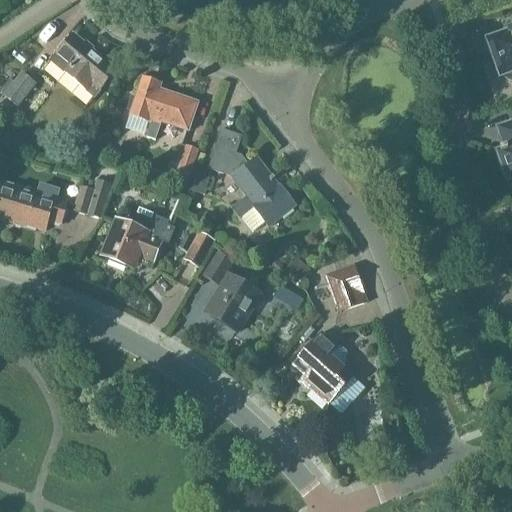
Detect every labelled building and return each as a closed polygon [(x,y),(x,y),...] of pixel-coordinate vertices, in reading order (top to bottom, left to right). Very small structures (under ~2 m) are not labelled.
[(505,76),(505,77),(506,79),(507,80),(509,81),(510,81),(511,82),(511,81),(511,30),(508,32),(509,34),(486,42),(492,60),(495,59),(501,77),(505,76)] [(104,66),(106,64),(73,38),(52,64),(95,99),(115,75),(104,66)] [(7,96),(5,98),(18,109),(36,87),(22,76),(15,85),(7,96)] [(10,80),(1,91),(7,96),(15,85),(10,80)] [(132,98),(127,112),(132,113),(131,117),(152,124),(147,139),(155,142),(162,123),(188,132),(196,106),(168,96),(164,98),(157,96),(160,87),(143,81),(137,99),(132,98)] [(511,107),(511,110),(511,127),(499,132),(505,151),(500,152),(501,154),(498,155),(501,161),(498,162),(504,177),(506,176),(508,182),(511,180),(511,107)] [(209,171),(222,175),(232,179),(248,199),(233,211),(240,220),(254,210),(268,228),(270,227),(267,224),(277,216),(280,220),(295,208),(280,188),(276,191),(271,185),(275,182),(273,179),(272,180),(257,160),(248,167),(241,159),(236,157),(242,140),(222,133),(209,171)] [(190,177),(194,163),(198,153),(186,149),(178,173),(190,177)] [(82,189),(76,207),(74,212),(74,213),(100,221),(111,186),(97,182),(94,193),(82,189)] [(0,219),(14,224),(13,226),(24,229),(24,226),(46,233),(49,222),(61,226),(68,204),(56,200),(59,192),(40,187),(37,197),(24,193),(25,191),(2,184),(2,185),(0,184),(0,219)] [(152,263),(160,243),(163,238),(170,241),(175,230),(167,226),(169,223),(153,217),(154,215),(139,208),(135,216),(130,229),(118,224),(105,256),(133,268),(138,257),(152,263)] [(186,261),(199,268),(213,242),(201,235),(186,261)] [(232,265),(218,256),(205,278),(224,290),(209,314),(236,331),(258,295),(226,275),(232,265)] [(277,262),(273,266),(279,272),(283,267),(277,262)] [(287,273),(300,284),(310,272),(297,262),(287,273)] [(325,278),(338,314),(367,304),(354,268),(325,278)] [(280,287),(274,298),(281,302),(287,291),(280,287)] [(339,349),(321,334),(293,366),(304,377),(300,381),(329,407),(354,379),(342,368),(347,363),(346,353),(340,348),(339,349)]
